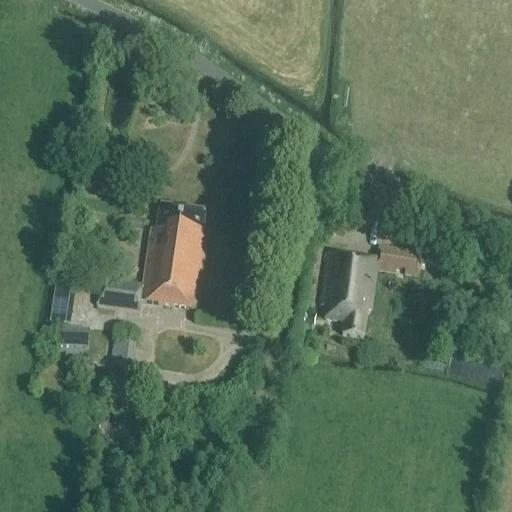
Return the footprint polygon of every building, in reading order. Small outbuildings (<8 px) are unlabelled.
[(196,312),(204,249),(205,235),(201,234),(204,216),(157,210),(155,231),(149,230),(142,288),(99,282),(96,308),(138,315),(140,305),(196,312)] [(142,233),(144,223),(131,221),(129,231),(142,233)] [(416,281),(420,256),(378,249),(376,263),(329,256),(320,309),(325,310),(323,323),(342,326),(340,339),(361,342),(365,315),(368,316),(374,274),(416,281)] [(500,261),(497,275),(511,277),(511,263),(510,263),(500,261)] [(49,325),(69,328),(76,280),(57,277),(49,325)] [(314,328),(316,319),(303,317),(302,326),(314,328)] [(63,348),(87,349),(88,332),(63,331),(63,348)] [(137,345),(115,341),(110,369),(132,373),(137,345)]
